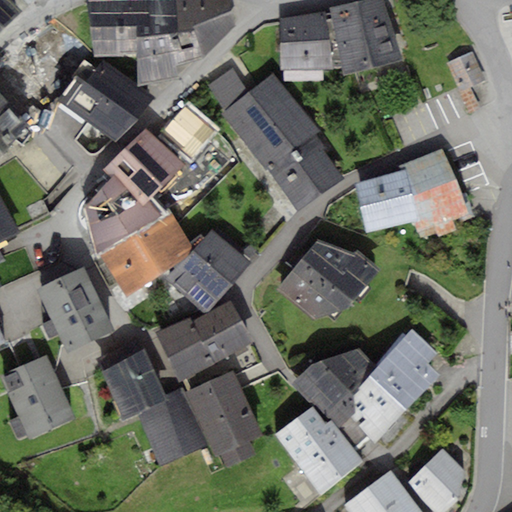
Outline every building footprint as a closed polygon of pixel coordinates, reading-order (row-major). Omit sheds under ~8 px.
[(0,0),(0,38),(21,18),(3,0),(0,0)] [(178,2),(178,37),(193,31),(233,16),(231,1),(178,2)] [(178,2),(86,4),(94,59),(134,59),(136,33),(178,37),(178,2)] [(381,2),(332,12),(345,79),(401,64),(381,2)] [(193,31),(197,51),(232,22),(233,16),(193,31)] [(326,19),(280,21),(283,74),(332,71),(326,19)] [(178,37),(136,33),(134,59),(138,86),(161,84),(197,51),(193,31),(178,37)] [(32,32),(0,63),(0,75),(39,115),(77,78),(32,32)] [(473,54),(448,66),(471,116),(481,111),(471,90),(487,83),(473,54)] [(103,71),(89,63),(63,104),(114,141),(120,133),(128,137),(156,101),(107,65),(103,71)] [(234,70),(208,90),(267,168),(314,133),(274,80),(253,96),(234,70)] [(0,109),(0,157),(24,136),(0,109)] [(188,113),(166,136),(194,162),(216,139),(188,113)] [(314,133),(267,168),(299,216),(341,181),(314,133)] [(146,135),(84,199),(122,236),(184,171),(146,135)] [(444,155),(402,169),(405,179),(416,226),(421,241),(469,222),(444,155)] [(405,179),(357,190),(368,236),(416,226),(405,179)] [(0,251),(22,239),(0,201),(0,251)] [(171,216),(102,256),(127,299),(184,263),(189,247),(171,216)] [(211,235),(167,285),(203,317),(248,267),(211,235)] [(351,262),(316,247),(279,296),(330,335),(380,276),(360,259),(351,262)] [(85,273),(38,295),(68,360),(115,338),(85,273)] [(237,309),(159,347),(206,441),(263,413),(257,402),(278,391),(237,309)] [(377,374),(370,380),(408,417),(439,382),(427,372),(440,359),(413,336),(377,374)] [(320,367),(293,392),(313,413),(324,424),(370,380),(377,374),(361,354),(320,367)] [(144,358),(100,377),(120,422),(164,403),(144,358)] [(48,359),(0,380),(29,444),(76,423),(48,359)] [(333,428),(355,456),(371,441),(377,448),(408,417),(370,380),(324,424),(327,430),(333,428)] [(169,407),(140,419),(160,467),(200,450),(177,397),(168,401),(169,407)] [(313,413),(278,437),(320,501),(363,466),(355,456),(333,428),(327,430),(324,424),(313,413)] [(444,452),(408,486),(433,511),(448,511),(459,502),(466,475),(444,452)] [(418,511),(391,475),(345,508),(348,511),(418,511)]
